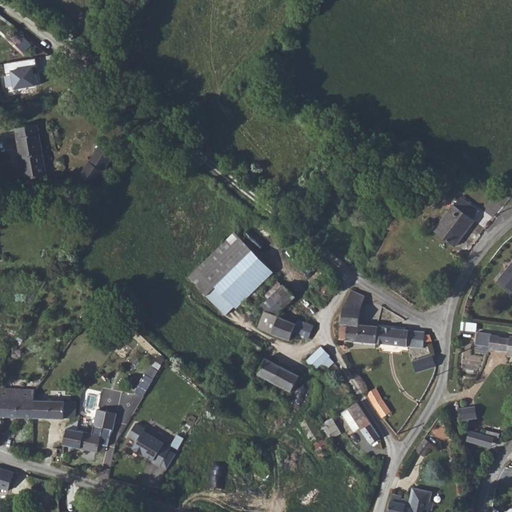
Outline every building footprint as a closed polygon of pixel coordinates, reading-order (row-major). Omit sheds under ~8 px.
[(76,80),(64,67),(58,73),(61,77),(54,83),(63,92),(76,80)] [(51,79),(54,83),(61,77),(58,73),(51,79)] [(47,176),(39,134),(35,134),(34,125),(15,129),(24,180),(47,176)] [(109,154),(100,148),(89,164),(99,170),(109,154)] [(109,154),(99,170),(103,172),(113,157),(109,154)] [(462,211),(469,202),(461,196),(454,206),(462,211)] [(462,211),(454,206),(453,205),(434,230),(455,246),(474,221),(473,220),(480,211),(469,202),(462,211)] [(189,277),(207,295),(253,251),(235,233),(189,277)] [(246,299),(257,310),(284,285),(253,251),(207,295),(227,315),(246,299)] [(511,263),(499,280),(511,290),(511,263)] [(319,294),(326,298),(331,290),(329,290),(332,285),(326,282),(319,294)] [(265,311),(276,316),(295,297),(284,285),(257,310),(264,312),(265,311)] [(340,329),(339,340),(375,343),(377,326),(359,324),(361,310),(365,296),(352,290),(343,308),(342,324),(348,324),(348,326),(342,326),(341,327),(340,329)] [(99,302),(93,298),(85,308),(92,313),(99,302)] [(309,339),(314,326),(298,320),(297,324),(276,316),(265,311),(264,312),(258,328),(290,340),(293,333),(309,339)] [(476,332),(477,323),(462,322),(461,330),(476,332)] [(377,326),(375,343),(423,348),(424,342),(432,341),(430,334),(425,335),(425,332),(377,326)] [(492,334),(478,332),(476,348),(508,352),(511,352),(511,335),(510,336),(510,338),(499,337),(500,336),(492,335),(492,334)] [(250,335),(245,343),(260,351),(265,344),(250,335)] [(330,355),(322,347),(307,360),(315,369),(321,363),(326,369),(334,362),(329,356),(330,355)] [(417,373),(436,367),(432,355),(413,361),(417,373)] [(261,368),(266,359),(260,356),(255,365),(261,368)] [(291,391),(300,376),(266,358),(266,359),(261,368),(258,374),(291,391)] [(144,395),(154,377),(146,373),(136,390),(144,395)] [(0,388),(0,390),(0,396),(0,416),(34,418),(35,400),(35,389),(0,388)] [(368,393),(374,404),(381,399),(376,388),(368,393)] [(381,399),(374,404),(382,417),(391,413),(381,399)] [(35,400),(34,418),(64,419),(64,418),(72,418),(75,417),(76,415),(76,402),(35,400)] [(360,428),(371,444),(380,437),(357,403),(341,412),(354,432),(360,428)] [(476,406),(468,407),(470,419),(478,418),(476,406)] [(468,407),(460,408),(462,421),(470,419),(468,407)] [(117,413),(97,409),(92,434),(67,428),(63,445),(98,452),(98,451),(100,451),(103,451),(105,449),(106,446),(108,446),(110,437),(113,430),(117,413)] [(312,444),(323,438),(316,427),(310,416),(300,421),(312,444)] [(323,438),(324,437),(339,429),(333,418),(316,427),(323,438)] [(136,423),(128,436),(137,441),(133,448),(153,460),(152,461),(160,466),(170,449),(163,444),(164,443),(144,431),(145,429),(136,423)] [(339,429),(324,437),(328,441),(341,433),(339,429)] [(470,431),(467,440),(498,450),(501,440),(497,439),(485,435),(470,431)] [(323,438),(312,444),(320,458),(333,450),(326,442),(323,438)] [(424,456),(433,444),(425,439),(416,451),(424,456)] [(0,487),(9,491),(14,473),(0,467),(0,487)] [(57,493),(55,483),(45,480),(42,489),(57,493)] [(265,505),(266,489),(247,487),(246,492),(227,490),(226,502),(265,505)] [(401,500),(402,498),(402,496),(393,494),(391,501),(388,511),(421,511),(423,509),(432,511),(434,502),(430,501),(432,492),(413,487),(410,499),(407,498),(406,499),(406,501),(401,500)]
